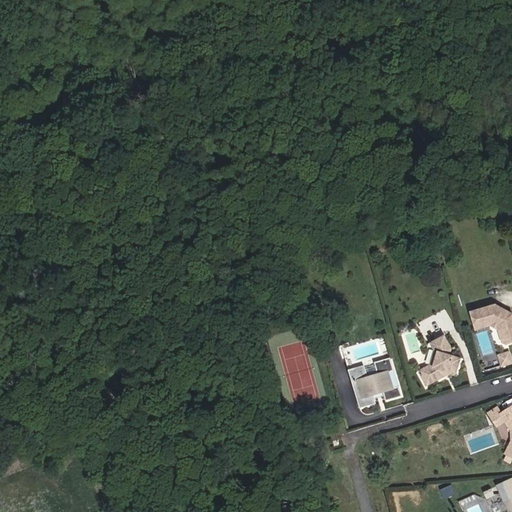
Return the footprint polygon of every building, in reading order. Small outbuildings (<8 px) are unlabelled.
[(487,304),(463,311),(468,328),(482,324),(490,329),(494,341),(496,343),(511,339),(511,336),(505,313),(487,304)] [(447,351),(439,337),(424,345),(428,352),(424,366),(412,373),(421,388),(445,375),(450,376),(456,360),(445,357),(447,351)] [(501,352),(490,356),(492,363),(503,359),(501,352)] [(358,366),(342,370),(354,409),(370,405),(367,395),(377,392),(380,402),(396,398),(392,385),(386,387),(381,371),(388,369),(385,359),(367,363),(370,373),(361,376),(358,366)] [(492,363),(493,368),(505,364),(503,359),(492,363)] [(511,410),(508,403),(493,412),(497,420),(502,428),(502,441),(495,454),(511,462),(511,410)] [(490,407),(481,412),(489,425),(497,420),(493,412),(490,407)] [(511,511),(511,493),(509,487),(494,494),(502,511),(511,511)] [(483,489),(476,493),(478,498),(486,494),(483,489)]
